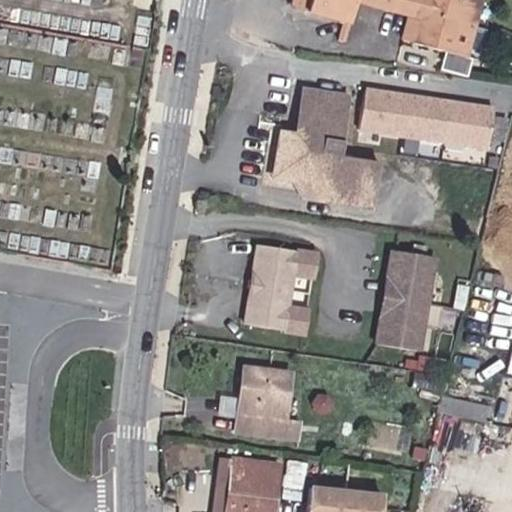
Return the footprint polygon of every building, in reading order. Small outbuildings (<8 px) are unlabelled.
[(294,0),(293,6),(310,10),(309,14),(350,24),(355,3),(411,16),(405,38),(470,56),(482,0),(294,0)] [(352,93),(304,88),(299,131),(279,129),(276,179),(295,180),(310,201),(377,210),(384,159),(344,154),(352,93)] [(497,110),(367,90),(360,134),(490,154),(497,110)] [(321,253),(258,245),(245,324),(307,338),(310,308),(295,304),(296,280),(318,283),(321,253)] [(436,257),(392,250),(378,343),(424,351),(436,257)] [(298,371),(242,364),(236,432),(305,442),(306,421),(290,419),(298,371)] [(280,511),(285,465),(223,459),(218,511),(280,511)] [(387,511),(389,499),(314,491),(311,511),(387,511)]
